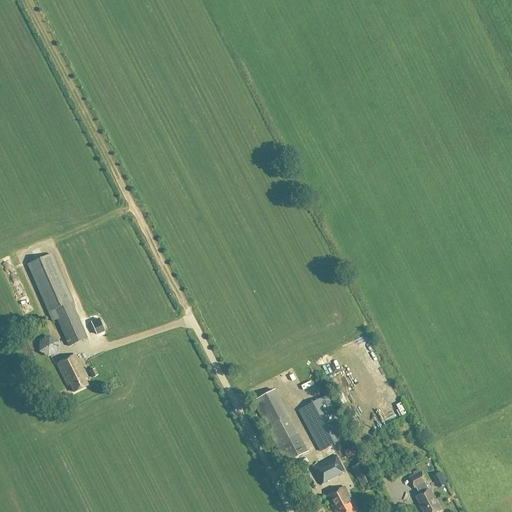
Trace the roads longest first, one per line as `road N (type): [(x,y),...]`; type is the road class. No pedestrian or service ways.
road 1 (track): [(26,0),(190,319)]
road 2 (unclassified): [(290,511),(190,319)]
